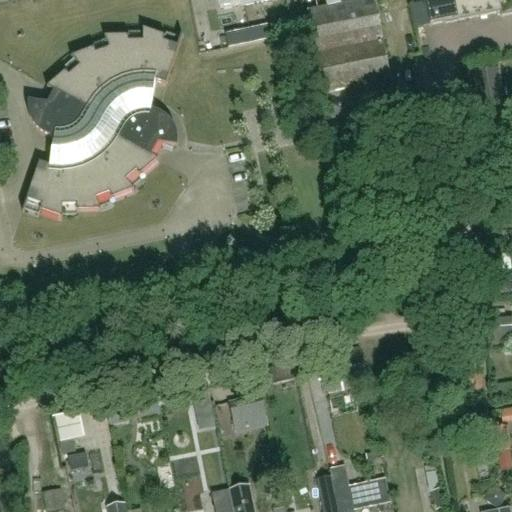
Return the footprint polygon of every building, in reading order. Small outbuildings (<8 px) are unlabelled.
[(217,0),(219,9),(241,5),(240,0),(217,0)] [(324,0),(326,10),(307,13),(311,33),(314,49),(322,95),(348,90),(350,100),(392,92),(390,82),(374,1),(380,0),(324,0)] [(446,0),(440,1),(444,24),(445,25),(457,23),(459,22),(454,0),(446,0)] [(478,19),(479,18),(474,0),(454,0),(459,22),(478,19)] [(496,15),(500,14),(497,0),(474,0),(479,18),(496,15)] [(497,0),(500,14),(501,18),(511,15),(511,3),(511,0),(497,0)] [(444,24),(440,1),(426,4),(425,4),(430,27),(444,24)] [(273,26),(249,31),(252,44),(276,40),(273,26)] [(158,146),(177,149),(177,145),(177,142),(177,139),(176,136),(176,133),(174,130),(173,127),(171,124),(169,122),(167,120),(165,118),(162,116),(159,114),(157,113),(153,112),(150,111),(155,83),(165,86),(182,37),(181,37),(177,48),(163,44),(165,39),(142,31),(142,43),(128,43),(128,38),(104,39),(107,45),(108,50),(95,55),(93,50),(71,59),(79,68),(68,78),(65,74),(47,90),(53,93),(47,105),(46,105),(46,106),(28,103),(27,106),(27,109),(27,112),(28,115),(29,118),(30,121),(31,124),(33,127),(35,129),(37,131),(40,133),(42,135),(45,137),(48,138),(51,139),(54,140),(50,168),(39,165),(22,214),(24,214),(28,203),(41,207),(39,212),(62,220),(62,208),(76,207),(76,213),(100,212),(96,201),(109,196),(111,201),(133,192),(125,183),(136,174),(139,178),(158,162),(157,161),(157,162),(151,158),(158,146)] [(249,31),(226,36),(228,49),(252,44),(249,31)] [(507,126),(506,120),(497,71),(474,76),(484,130),(507,126)] [(456,91),(461,115),(473,112),(467,89),(456,91)] [(456,91),(444,94),(449,117),(461,115),(456,91)] [(444,94),(432,96),(437,120),(449,117),(444,94)] [(421,99),(426,123),(437,120),(432,96),(421,99)] [(285,103),(273,105),(277,121),(288,119),(285,103)] [(403,108),(408,128),(426,123),(421,103),(403,108)] [(427,346),(436,389),(452,387),(443,343),(427,346)] [(463,347),(465,371),(481,370),(479,346),(463,347)] [(208,394),(192,397),(197,420),(212,417),(208,394)] [(239,404),(230,405),(236,434),(267,427),(261,399),(260,399),(239,404)] [(510,452),(508,428),(492,429),(494,453),(510,452)] [(354,511),(345,468),(330,472),(331,478),(339,511),(354,511)] [(339,511),(331,478),(315,482),(322,511),(339,511)] [(387,484),(370,487),(374,507),(390,504),(387,484)] [(493,488),(489,495),(502,503),(506,497),(493,488)] [(233,511),(253,511),(248,489),(230,492),(233,511)] [(64,511),(61,492),(43,495),(45,511),(64,511)] [(442,492),(433,493),(437,511),(445,509),(442,492)] [(232,511),(228,493),(213,496),(216,511),(232,511)] [(484,501),(497,510),(502,503),(489,495),(484,501)]
